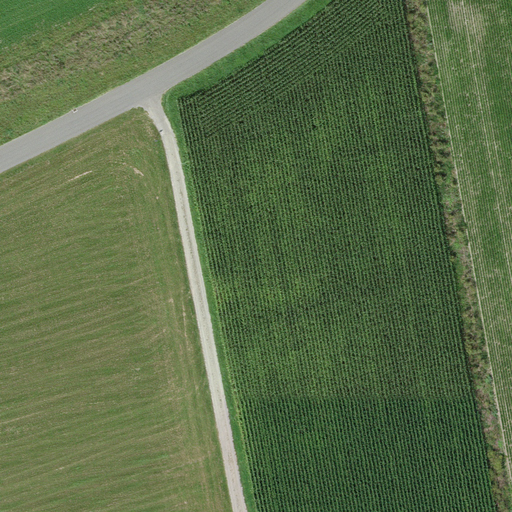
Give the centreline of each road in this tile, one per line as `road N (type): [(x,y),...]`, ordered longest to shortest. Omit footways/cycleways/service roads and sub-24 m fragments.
road 1 (track): [(241,511),(175,154),(143,89)]
road 2 (unclassified): [(0,159),(143,89),(288,0)]
